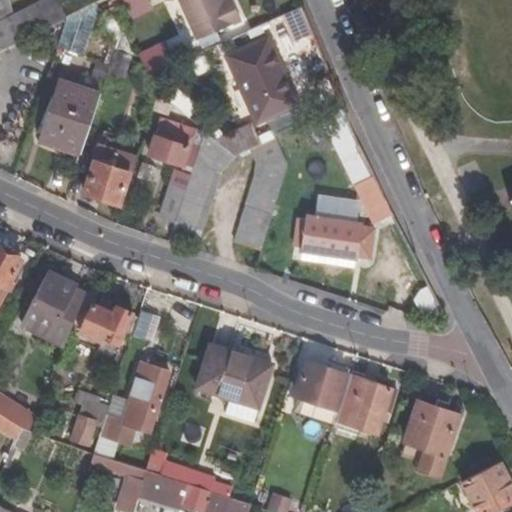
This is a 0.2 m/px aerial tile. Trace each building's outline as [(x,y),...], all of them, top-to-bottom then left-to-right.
[(49,0),(18,16),(13,0),(0,0),(0,53),(68,19),(72,17),(63,0),(49,0)] [(150,0),(120,0),(128,18),(153,8),(150,0)] [(225,0),(183,0),(200,40),(244,22),(235,0),(230,0),(227,2),(225,0)] [(306,6),(286,15),(298,45),(318,36),(306,6)] [(232,56),(262,119),(301,101),(271,38),(232,56)] [(42,140),(81,153),(101,93),(62,80),(42,140)] [(183,88),(172,99),(190,118),(201,108),(183,88)] [(150,151),(194,165),(206,131),(182,124),(179,131),(159,124),(150,151)] [(235,156),(251,148),(262,143),(254,125),(219,141),(235,156)] [(206,131),(194,165),(191,175),(175,219),(202,229),(203,229),(224,169),(235,156),(219,141),(206,131)] [(275,137),(262,143),(251,148),(258,161),(234,241),(261,249),(288,163),(275,137)] [(370,159),(361,140),(343,149),(352,168),(370,159)] [(116,168),(130,173),(132,174),(136,163),(119,158),(116,168)] [(361,184),(379,176),(370,159),(352,168),(361,184)] [(96,161),(86,189),(120,200),(130,173),(116,168),(96,161)] [(159,214),(175,219),(191,175),(173,170),(159,214)] [(380,222),(398,214),(379,176),(361,184),(380,222)] [(322,197),(318,217),(361,225),(365,205),(322,197)] [(304,245),(303,247),(356,258),(357,255),(369,257),(373,230),(361,228),(361,225),(318,217),(309,215),(309,218),(300,217),(295,243),(304,245)] [(170,235),(196,244),(202,229),(175,219),(170,235)] [(356,258),(303,247),(301,257),(355,268),(356,258)] [(21,260),(0,248),(0,283),(6,287),(21,260)] [(22,320),(64,342),(84,292),(76,287),(78,282),(49,267),(22,320)] [(113,314),(92,302),(75,329),(98,342),(100,338),(113,345),(130,316),(116,308),(113,314)] [(157,315),(139,309),(130,333),(150,339),(157,315)] [(270,362),(209,342),(195,386),(257,406),(270,362)] [(302,380),(317,385),(312,400),(334,407),(346,371),(309,360),(302,380)] [(390,386),(350,373),(335,416),(376,430),(380,419),(385,420),(395,389),(390,388),(390,386)] [(0,415),(4,418),(14,403),(0,394),(0,415)] [(419,400),(405,439),(408,441),(426,447),(422,458),(419,467),(444,475),(464,415),(419,400)] [(4,418),(20,428),(28,431),(34,415),(14,403),(4,418)] [(81,414),(69,444),(85,449),(96,419),(81,414)] [(408,441),(404,452),(422,458),(426,447),(408,441)] [(141,484),(145,469),(140,467),(91,451),(88,461),(129,475),(121,501),(134,505),(141,484)] [(490,511),(511,500),(511,481),(500,458),(462,479),(478,511),(490,511)] [(170,489),(173,478),(145,469),(141,484),(148,486),(150,482),(170,489)] [(208,511),(220,511),(227,495),(179,480),(172,500),(202,510),(208,511)] [(269,511),(275,511),(291,511),(294,497),(272,493),(269,511)]
